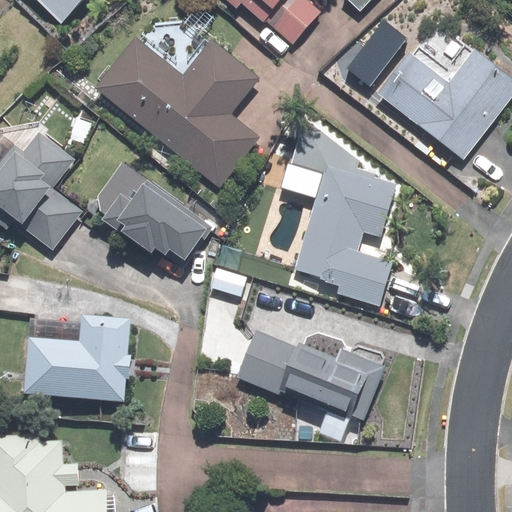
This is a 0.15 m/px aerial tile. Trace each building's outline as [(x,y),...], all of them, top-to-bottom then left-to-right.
[(36,0),(62,28),(92,0),(36,0)] [(237,0),(294,48),(321,17),(300,0),(237,0)] [(349,0),(366,17),(382,0),(349,0)] [(511,76),(439,23),(382,101),(467,163),(511,101),(511,76)] [(139,46),(99,97),(221,190),(260,140),(232,118),(262,80),(212,42),(183,80),(139,46)] [(15,119),(0,140),(0,229),(9,235),(17,224),(56,251),(84,212),(54,191),(75,161),(15,119)] [(373,175),(308,122),(287,190),(316,199),(292,273),(342,289),(340,296),(382,310),(394,270),(362,260),(371,232),(386,237),(403,185),(373,175)] [(216,231),(127,163),(97,204),(111,214),(102,225),(153,264),(161,253),(170,260),(175,254),(190,265),(216,231)] [(255,338),(238,381),(284,399),(286,392),(334,411),(324,435),(346,444),(356,418),(370,424),(394,364),(348,346),(342,362),(294,342),(300,327),(256,310),(246,335),(255,338)] [(82,344),(33,342),(30,398),(125,402),(126,381),(135,382),(136,360),(130,360),(132,320),(83,317),(82,344)] [(0,511),(112,511),(111,491),(77,493),(76,466),(66,467),(65,437),(0,440),(0,511)] [(159,442),(125,441),(123,490),(157,491),(159,442)]
